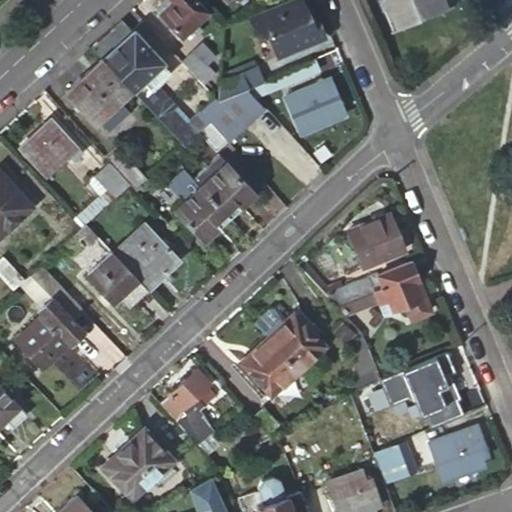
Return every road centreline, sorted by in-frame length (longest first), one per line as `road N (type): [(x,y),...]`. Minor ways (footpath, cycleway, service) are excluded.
road 1 (residential): [(393,139),(0,509)]
road 2 (residential): [(511,412),(393,139)]
road 3 (residential): [(393,139),(511,39)]
road 4 (residential): [(393,139),(337,0)]
road 5 (tertiary): [(0,85),(92,0)]
